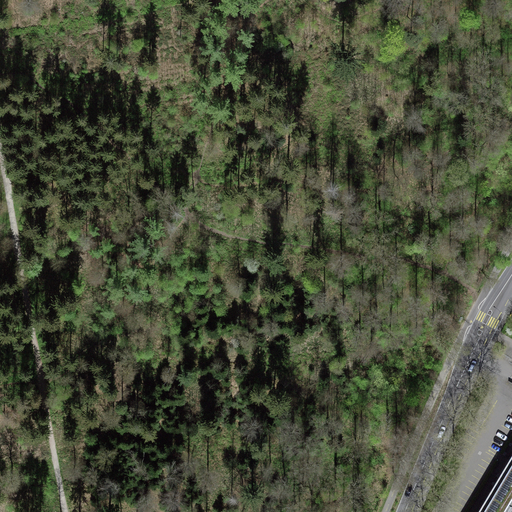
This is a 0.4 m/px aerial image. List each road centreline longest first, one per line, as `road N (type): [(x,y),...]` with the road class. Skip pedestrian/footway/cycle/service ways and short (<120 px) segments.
road 1 (track): [(63,511),(0,143)]
road 2 (secondary): [(404,511),(511,278)]
